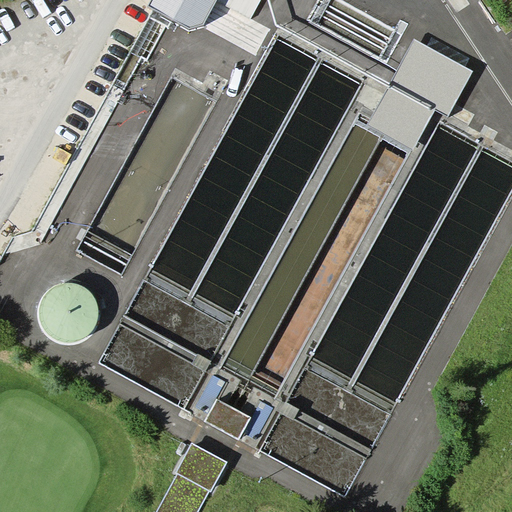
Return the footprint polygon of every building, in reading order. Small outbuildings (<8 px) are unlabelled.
[(151,0),(149,6),(189,29),(205,23),(215,0),(151,0)] [(473,69),(412,37),(367,124),(413,148),(434,108),(449,116),(473,69)] [(63,339),(73,340),(82,338),(91,333),(97,325),(100,315),(100,305),(96,296),(90,289),(81,284),(71,282),(61,283),(53,288),(47,294),(43,302),(41,312),(43,321),(47,329),(54,335),(63,339)] [(249,416),(215,399),(205,420),(239,436),(249,416)] [(196,511),(225,460),(194,444),(156,511),(196,511)]
